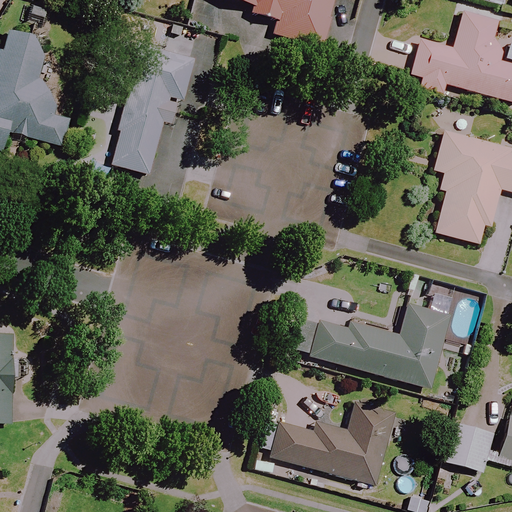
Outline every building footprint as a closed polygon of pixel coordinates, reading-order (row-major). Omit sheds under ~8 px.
[(217,0),(251,8),(249,16),(275,23),(271,37),(321,50),(333,0),(217,0)] [(496,23),(461,13),(451,50),(417,40),(407,76),(421,80),(418,90),(443,97),(445,87),(511,105),(511,68),(495,64),(500,46),(490,44),(496,23)] [(85,23),(59,14),(54,26),(80,36),(85,23)] [(57,110),(36,79),(45,45),(9,35),(3,56),(0,54),(0,153),(1,153),(6,134),(62,149),(68,123),(47,117),(57,110)] [(110,170),(147,179),(160,124),(174,128),(192,59),(141,46),(111,165),(90,159),(83,187),(105,193),(110,170)] [(511,153),(442,134),(432,173),(443,176),(438,192),(444,194),(433,235),(476,247),(482,227),(488,229),(498,191),(511,194),(511,153)] [(449,304),(408,293),(396,337),(318,317),(307,359),(426,391),(449,304)] [(0,426),(10,426),(12,338),(0,338),(0,426)] [(393,417),(352,406),(345,432),(315,424),(312,434),(277,425),(268,459),(373,488),(393,417)] [(497,465),(511,469),(511,417),(510,417),(500,454),(485,450),(489,436),(457,427),(446,465),(479,474),(482,461),(497,465)]
